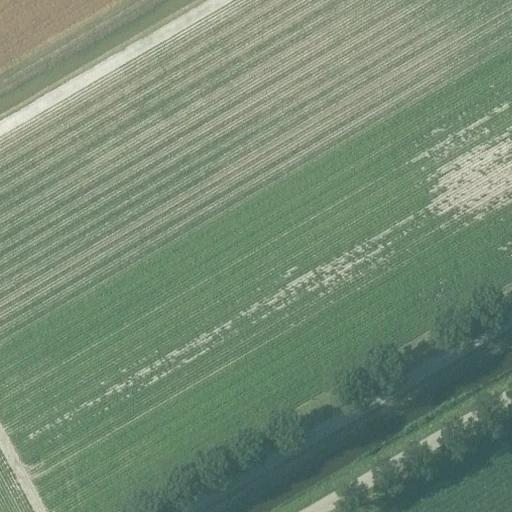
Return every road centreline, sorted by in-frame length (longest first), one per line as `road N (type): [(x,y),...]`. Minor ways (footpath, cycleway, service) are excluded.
road 1 (unclassified): [(511,326),(179,511)]
road 2 (unclassified): [(313,511),(511,396)]
